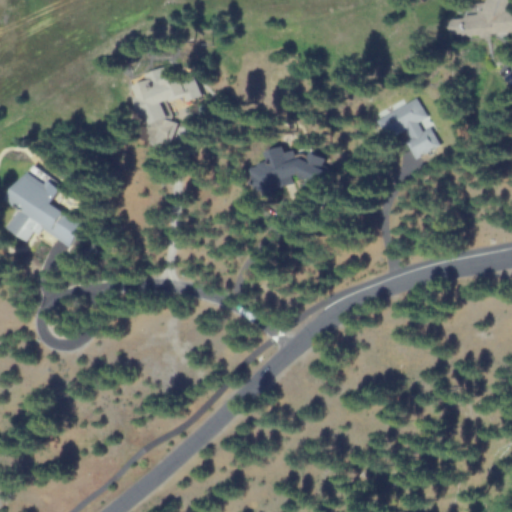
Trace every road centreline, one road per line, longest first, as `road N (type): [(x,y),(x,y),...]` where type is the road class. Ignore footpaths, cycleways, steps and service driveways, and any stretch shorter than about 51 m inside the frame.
road 1 (residential): [(511,259),(431,276),(341,311),(113,511)]
road 2 (residential): [(289,352),(249,314),(162,285),(113,286),(46,304),(39,324),(59,348),(85,333),(97,289)]
